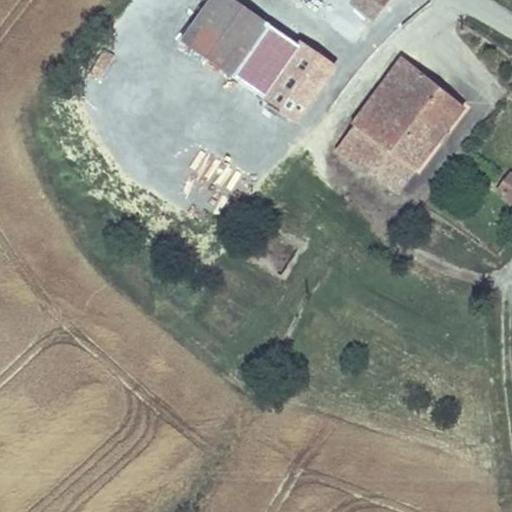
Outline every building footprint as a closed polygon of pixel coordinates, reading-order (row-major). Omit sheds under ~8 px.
[(266,97),(276,82),(302,47),(234,0),(218,0),(188,43),(266,97)] [(379,23),(399,0),(398,0),(357,0),(356,2),(379,23)] [(302,47),(276,82),(308,104),(333,68),(302,47)] [(344,146),(353,153),(367,132),(392,149),(377,171),(402,190),(466,103),(405,59),(344,146)] [(308,104),(276,82),(266,97),(298,119),(308,104)] [(392,149),(367,132),(353,153),(377,171),(392,149)]
